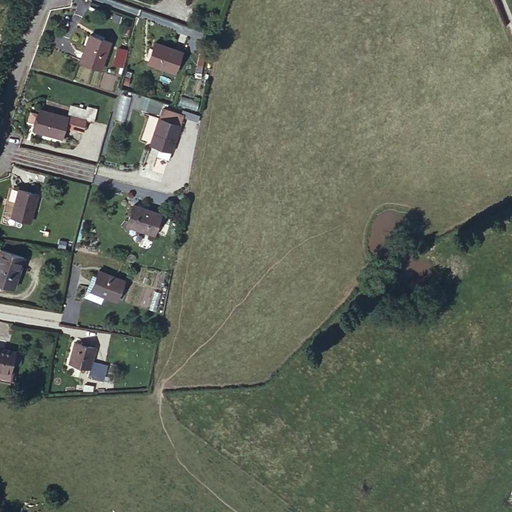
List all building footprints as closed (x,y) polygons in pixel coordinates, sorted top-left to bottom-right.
[(114,34),(95,28),(87,56),(106,62),(114,34)] [(187,46),(161,37),(154,56),(180,65),(187,46)] [(120,57),(129,60),(134,44),(125,41),(120,57)] [(120,93),(112,116),(125,120),(133,98),(120,93)] [(76,95),(72,107),(89,113),(97,115),(101,103),(76,95)] [(89,113),(72,107),(45,99),(44,103),(35,100),(32,111),(41,114),(38,122),(65,130),(68,120),(85,125),(89,113)] [(166,104),(156,140),(164,142),(162,150),(174,154),(187,110),(166,104)] [(43,188),(16,180),(13,192),(22,195),(17,209),(37,214),(43,188)] [(168,207),(140,198),(134,219),(161,228),(168,207)] [(30,249),(6,242),(0,261),(0,276),(10,279),(11,277),(21,280),(30,249)] [(106,265),(99,285),(111,290),(124,295),(133,275),(106,265)] [(111,290),(99,285),(96,291),(108,296),(111,290)] [(19,338),(0,332),(0,365),(13,369),(15,359),(13,359),(19,338)] [(103,344),(82,338),(75,360),(96,366),(94,373),(116,380),(120,364),(99,358),(103,344)]
